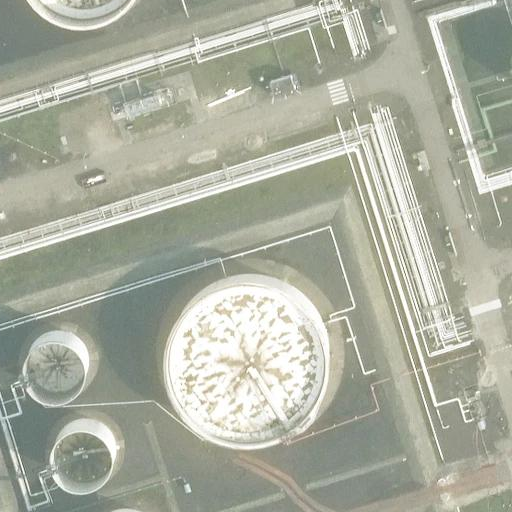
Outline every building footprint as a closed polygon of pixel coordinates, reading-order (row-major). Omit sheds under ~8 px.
[(45,0),(50,4),(61,10),(73,14),(85,15),(98,15),(109,12),(122,5),(129,0),(45,0)] [(292,75),(271,81),(275,94),(296,87),(292,75)] [(475,133),(484,178),(511,171),(511,106),(510,107),(511,113),(489,117),(484,94),(466,98),(468,107),(473,133),(475,133)] [(334,348),(334,347),(334,338),(332,330),(328,316),(324,308),(320,300),(311,289),(299,279),(285,271),(277,268),(268,265),(254,264),(245,264),(235,265),(220,270),(205,277),(198,282),(193,287),(188,292),(182,300),(177,308),(174,316),(169,330),(168,346),(168,354),(169,363),(173,377),(177,386),(181,392),(191,405),(202,414),(209,419),(218,424),(227,427),(235,429),(249,430),(267,429),(281,425),(295,418),(302,413),(310,406),(319,395),(327,381),(332,366),(334,357),(334,348)] [(90,357),(90,356),(90,350),(88,344),(85,339),(81,333),(76,329),(70,326),(64,325),(56,324),(50,325),(45,327),(39,330),(34,335),(31,339),(28,344),(26,351),(26,357),(26,363),(28,369),(32,375),(35,380),(40,384),(45,386),(52,388),(57,389),(64,388),(69,387),(76,384),(80,380),(84,376),(88,369),(90,363),(90,357)] [(118,446),(118,445),(118,439),(116,433),(112,426),(108,422),(103,418),(96,415),(91,414),(84,413),(78,414),(73,416),(68,419),(62,424),(59,428),(56,435),(54,441),(54,446),(55,451),(56,457),(59,462),(64,468),(68,472),(74,475),(81,477),(87,477),(91,477),(99,475),(104,472),(109,468),(113,462),(116,457),(118,451),(118,446)] [(154,511),(150,507),(142,503),(134,501),(125,500),(117,501),(109,503),(102,507),(96,511),(154,511)]
